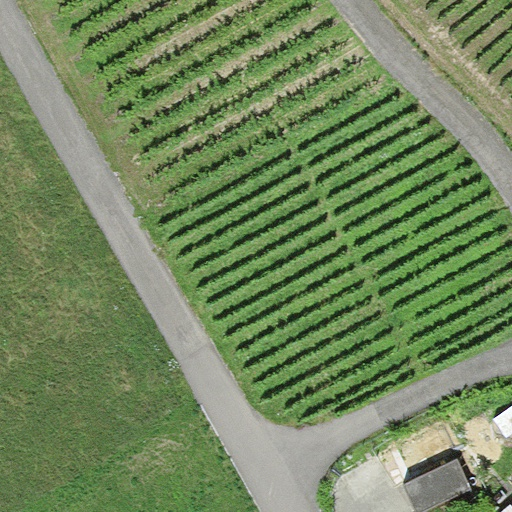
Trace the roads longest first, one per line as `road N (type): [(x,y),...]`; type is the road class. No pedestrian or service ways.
road 1 (residential): [(0,6),(270,482)]
road 2 (residential): [(511,359),(366,418),(270,482)]
road 3 (track): [(511,187),(495,160),(401,69),(366,0)]
